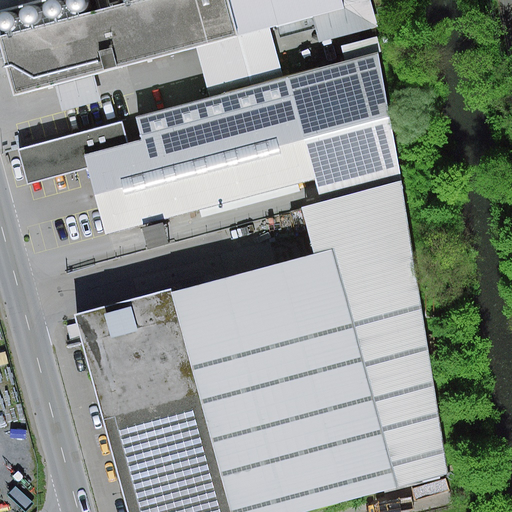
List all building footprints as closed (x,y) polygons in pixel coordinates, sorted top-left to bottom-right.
[(137,0),(9,35),(26,97),(343,12),(339,0),(137,0)] [(379,54),(290,79),(317,177),(323,202),(399,182),(379,54)] [(94,167),(111,232),(317,177),(290,79),(137,119),(143,140),(128,145),(122,122),(19,151),(28,185),(94,167)] [(316,261),(170,300),(227,511),(319,511),(446,475),(399,182),(323,202),(301,208),(316,261)] [(81,324),(131,511),(227,511),(170,300),(81,324)]
